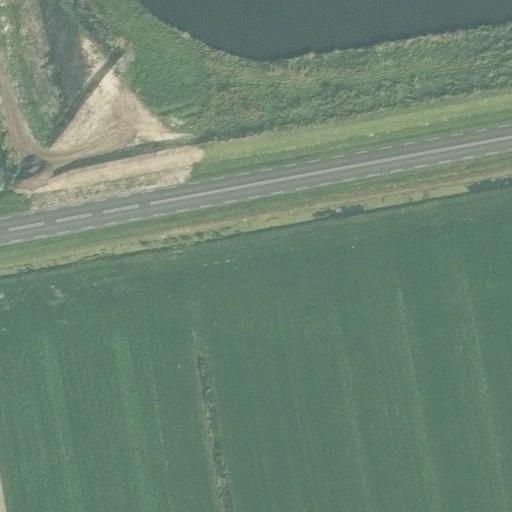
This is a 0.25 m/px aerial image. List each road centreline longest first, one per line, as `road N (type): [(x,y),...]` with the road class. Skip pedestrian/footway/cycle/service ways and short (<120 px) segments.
road 1 (primary): [(511,138),(0,233)]
road 2 (residential): [(55,132),(35,91),(12,0)]
